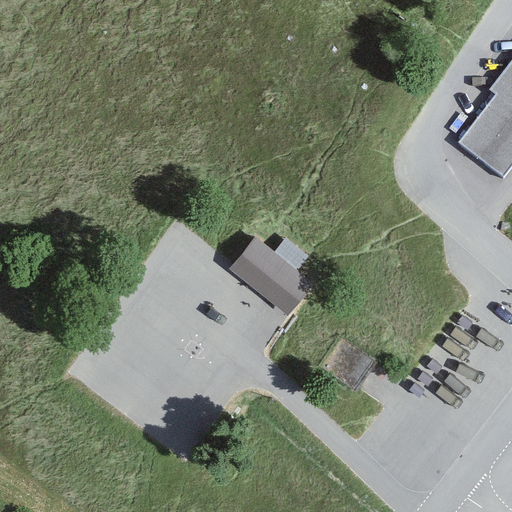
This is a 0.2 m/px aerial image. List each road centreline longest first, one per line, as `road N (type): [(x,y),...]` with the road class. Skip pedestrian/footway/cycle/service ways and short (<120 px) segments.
road 1 (unclassified): [(418,511),(281,387),(136,293)]
road 2 (unclassified): [(511,262),(433,189),(420,152),(442,99),(508,0)]
